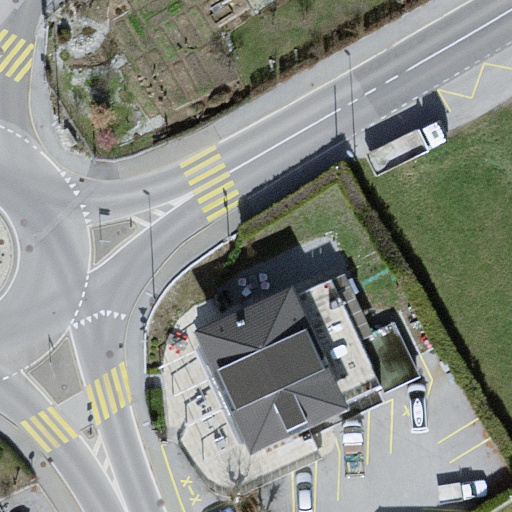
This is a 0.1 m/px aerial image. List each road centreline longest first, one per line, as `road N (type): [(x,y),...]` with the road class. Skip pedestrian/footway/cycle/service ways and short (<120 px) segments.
road 1 (residential): [(511,11),(111,237),(52,252)]
road 2 (secondary): [(130,511),(25,322)]
